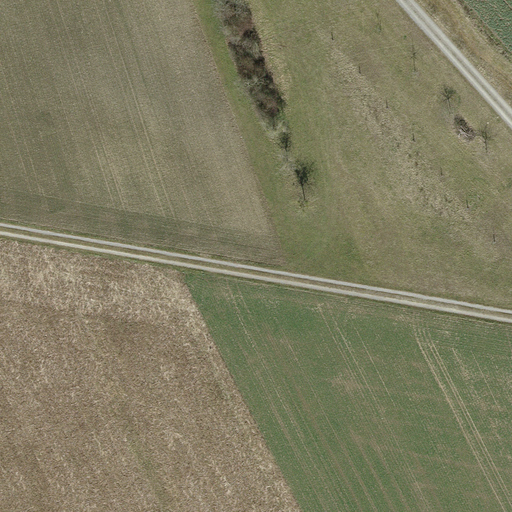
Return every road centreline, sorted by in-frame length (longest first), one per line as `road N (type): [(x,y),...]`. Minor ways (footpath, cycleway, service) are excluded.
road 1 (track): [(511,302),(0,221)]
road 2 (track): [(404,0),(511,120)]
